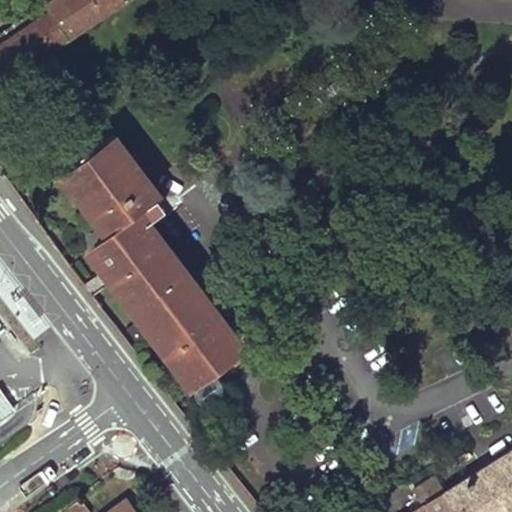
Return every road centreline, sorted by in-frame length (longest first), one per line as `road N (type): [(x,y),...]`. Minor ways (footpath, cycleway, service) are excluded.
road 1 (secondary): [(0,226),(128,393)]
road 2 (residential): [(128,393),(0,486)]
road 3 (secondary): [(128,393),(221,511)]
